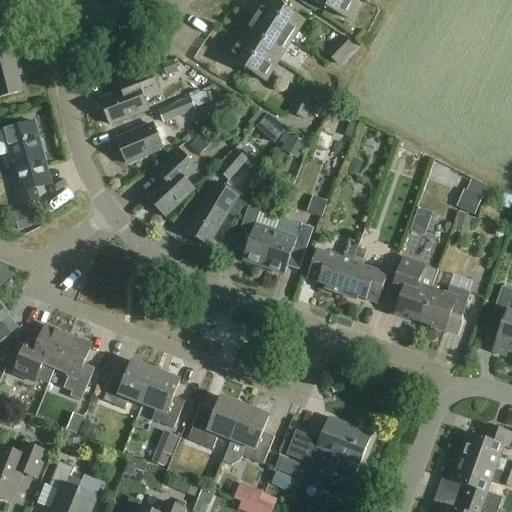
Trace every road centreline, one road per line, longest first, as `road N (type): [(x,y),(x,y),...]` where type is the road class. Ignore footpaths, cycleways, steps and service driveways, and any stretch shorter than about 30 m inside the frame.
road 1 (residential): [(44,268),(37,294),(300,396),(327,333)]
road 2 (residential): [(327,333),(170,270),(110,214)]
road 3 (residential): [(110,214),(75,145),(64,13)]
road 4 (residential): [(400,511),(443,386)]
road 5 (residential): [(443,386),(420,363),(327,333)]
